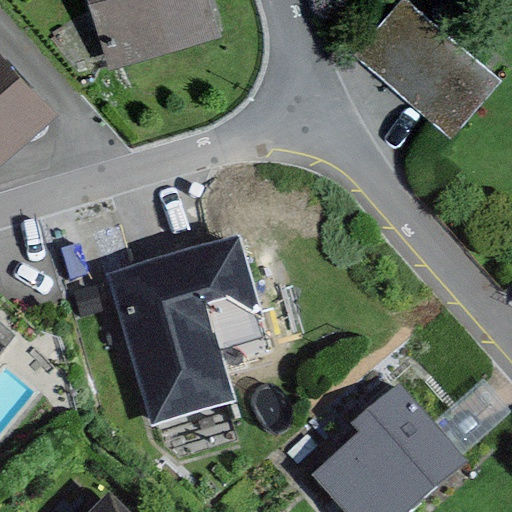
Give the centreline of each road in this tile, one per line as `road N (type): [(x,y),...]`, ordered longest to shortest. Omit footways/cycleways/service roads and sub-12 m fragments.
road 1 (residential): [(0,213),(325,115)]
road 2 (residential): [(511,341),(368,178),(325,115)]
road 3 (residential): [(325,115),(283,0)]
